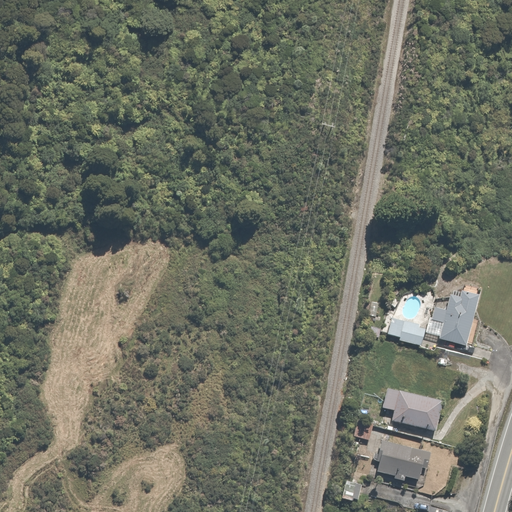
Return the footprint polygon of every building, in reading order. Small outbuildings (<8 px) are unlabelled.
[(434,319),(429,333),(442,338),(441,339),(466,348),(482,301),(465,295),(464,299),(454,295),(448,311),(438,308),(434,319)] [(407,322),(394,318),(388,336),(402,340),(423,347),(429,330),(418,327),(419,323),(408,319),(407,322)] [(389,389),(384,408),(396,411),(394,421),(436,433),(442,414),(436,413),(439,403),(389,389)] [(385,455),(380,473),(426,486),(434,455),(385,441),(382,454),(385,455)] [(362,484),(348,481),(344,500),(357,503),(362,484)]
